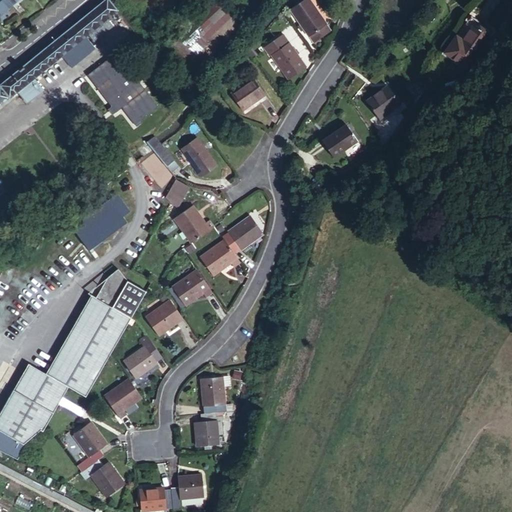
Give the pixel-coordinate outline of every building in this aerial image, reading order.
[(0,107),(119,12),(108,0),(0,87),(0,107)] [(0,0),(0,19),(14,9),(6,0),(0,0)] [(6,0),(14,9),(23,0),(6,0)] [(214,74),(216,72),(249,34),(215,0),(210,0),(199,12),(216,29),(221,33),(197,57),(214,74)] [(313,46),(332,34),(309,0),(291,12),(313,46)] [(216,29),(199,12),(175,36),(193,53),(216,29)] [(489,35),(467,23),(442,61),(464,75),(489,35)] [(221,33),(216,29),(193,53),(197,57),(221,33)] [(289,81),(307,69),(286,39),(281,31),(261,43),(267,52),(268,51),(289,81)] [(193,53),(175,36),(159,51),(199,90),(214,74),(197,57),(193,53)] [(350,59),(350,60),(349,64),(353,67),(354,67),(358,66),(359,60),(355,58),(350,59)] [(119,139),(158,111),(120,59),(96,77),(122,113),(108,124),(119,139)] [(240,108),(264,97),(257,81),(232,92),(240,108)] [(375,114),(391,91),(389,88),(368,103),(375,114)] [(403,113),(397,106),(396,107),(381,122),(386,127),(403,113)] [(351,147),(356,140),(347,126),(323,142),(334,158),(351,147)] [(168,167),(175,161),(161,145),(156,138),(155,137),(153,139),(148,143),(168,167)] [(200,181),(215,171),(197,144),(182,153),(200,181)] [(179,167),(175,161),(168,167),(173,173),(179,167)] [(169,194),(182,202),(190,188),(177,180),(169,194)] [(177,209),(182,202),(169,194),(166,198),(169,203),(171,205),(177,209)] [(71,224),(88,249),(127,222),(110,197),(71,224)] [(189,245),(211,229),(207,223),(203,225),(192,209),(173,221),(189,245)] [(249,218),(219,238),(222,242),(232,256),(261,235),(249,218)] [(238,265),(232,256),(222,242),(199,259),(212,277),(230,265),(233,269),(238,265)] [(28,364),(23,373),(30,377),(42,385),(21,420),(8,413),(0,427),(0,434),(8,439),(1,451),(18,460),(29,440),(37,427),(29,422),(49,388),(61,396),(67,386),(68,387),(84,397),(90,387),(63,371),(123,274),(119,269),(108,277),(96,298),(91,295),(46,374),(28,364)] [(205,299),(211,294),(196,272),(171,289),(184,308),(202,295),(205,299)] [(125,329),(129,322),(131,320),(148,292),(127,280),(123,274),(63,371),(90,387),(108,357),(125,329)] [(156,334),(180,318),(168,301),(144,316),(156,334)] [(158,359),(151,348),(143,338),(136,343),(140,348),(120,361),(131,378),(153,364),(152,363),(158,359)] [(0,427),(8,413),(30,377),(23,373),(0,412),(0,427)] [(42,385),(30,377),(8,413),(21,420),(42,385)] [(119,410),(136,398),(123,379),(99,394),(114,418),(121,413),(119,410)] [(200,416),(218,414),(221,414),(218,379),(197,381),(200,416)] [(57,401),(61,396),(49,388),(29,422),(37,427),(41,429),(50,414),(57,401)] [(42,432),(63,397),(61,396),(57,401),(50,414),(41,429),(37,427),(29,440),(41,431),(42,432)] [(200,416),(196,416),(197,424),(191,425),(194,450),(215,448),(213,423),(219,422),(218,414),(200,416)] [(93,460),(99,456),(94,450),(101,445),(87,423),(69,435),(84,457),(76,462),(81,469),(93,460)] [(97,466),(93,460),(81,469),(101,497),(118,486),(103,463),(97,466)] [(86,511),(0,467),(0,473),(74,511),(86,511)] [(168,509),(168,511),(177,511),(177,504),(201,501),(199,479),(175,482),(176,488),(166,489),(166,490),(168,509)] [(138,511),(168,509),(166,490),(159,491),(159,488),(135,490),(137,511),(138,511)]
